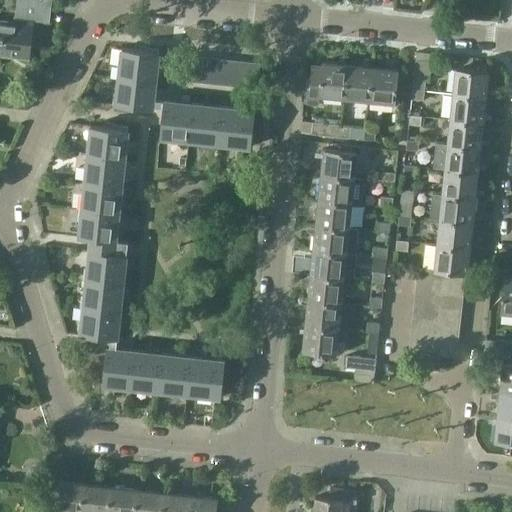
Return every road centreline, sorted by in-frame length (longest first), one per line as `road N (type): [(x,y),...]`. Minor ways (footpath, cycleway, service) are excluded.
road 1 (residential): [(262,451),(289,18)]
road 2 (residential): [(262,451),(72,428),(1,214)]
road 3 (residential): [(289,18),(124,3),(104,10),(1,214)]
road 4 (residential): [(511,40),(289,18)]
road 5 (residential): [(453,471),(262,451)]
